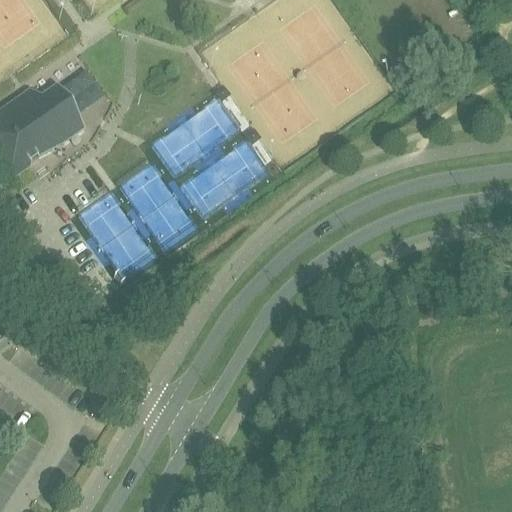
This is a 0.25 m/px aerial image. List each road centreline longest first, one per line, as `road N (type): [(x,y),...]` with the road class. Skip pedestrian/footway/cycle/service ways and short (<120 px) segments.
road 1 (tertiary): [(511,172),(432,182),(340,219),(243,300),(169,414)]
road 2 (tertiary): [(193,432),(270,311),(320,264),(391,221),(511,200)]
road 3 (residential): [(169,414),(64,333),(0,263)]
